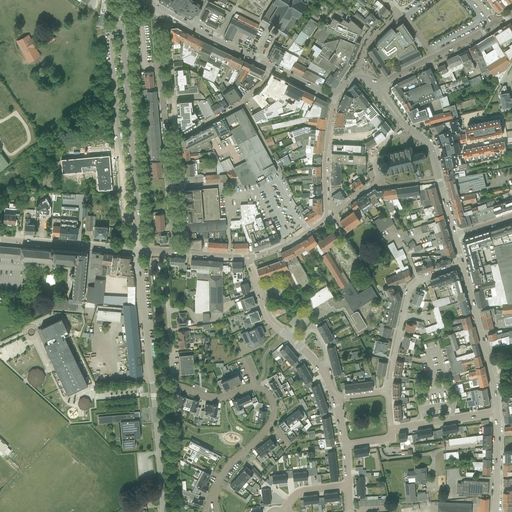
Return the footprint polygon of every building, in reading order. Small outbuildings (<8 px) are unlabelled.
[(188,1),(188,0),(171,0),(167,7),(168,7),(179,14),(184,7),(188,1)] [(184,7),(179,14),(181,15),(183,16),(184,15),(189,19),(190,18),(193,14),(197,15),(201,8),(198,6),(202,0),(188,0),(188,1),(184,7)] [(224,9),(226,5),(225,0),(217,0),(217,2),(214,1),(213,4),(209,1),(209,2),(206,8),(205,7),(199,19),(201,20),(203,21),(204,22),(206,24),(216,29),(219,22),(222,16),(225,10),(224,9)] [(262,18),(261,19),(260,20),(269,26),(268,28),(275,32),(276,30),(281,33),(285,35),(285,36),(288,31),(287,31),(296,17),(297,17),(300,13),(299,13),(303,6),(304,7),(306,3),(305,2),(306,0),(271,0),(271,1),(272,2),(263,16),(262,18)] [(377,0),(374,3),(378,6),(381,9),(378,12),(377,11),(374,14),(375,14),(378,18),(381,15),(384,17),(389,11),(377,0)] [(429,0),(420,6),(423,10),(436,0),(429,0)] [(511,0),(489,0),(492,3),(498,11),(511,0)] [(321,11),(317,8),(311,16),(316,20),(319,16),(318,15),(321,11)] [(356,12),(353,16),(360,20),(365,24),(366,22),(367,21),(365,20),(356,12)] [(366,22),(369,24),(373,27),(379,20),(375,17),(370,13),(367,16),(365,20),(367,21),(366,22)] [(233,17),(223,36),(232,40),(237,30),(241,32),(247,20),(236,14),(235,15),(235,14),(234,15),(233,17)] [(297,36),(278,63),(290,69),(295,60),(295,61),(299,56),(303,48),(301,47),(308,36),(309,36),(318,24),(310,18),(301,31),(297,36)] [(340,80),(345,71),(350,64),(349,63),(352,59),(353,60),(360,43),(359,42),(359,43),(355,41),(356,38),(362,30),(357,25),(350,19),(347,22),(342,19),(340,22),(339,21),(332,18),(329,23),(327,23),(326,27),(321,23),(312,36),(317,39),(311,48),(314,50),(312,54),(316,57),(311,63),(310,62),(321,68),(330,74),(339,80),(340,80)] [(247,20),(241,32),(253,38),(257,30),(256,30),(258,25),(247,20)] [(373,47),(367,52),(378,68),(379,67),(385,76),(390,72),(384,64),(385,63),(385,62),(396,55),(398,60),(401,68),(422,58),(418,50),(417,50),(416,48),(417,47),(417,46),(416,46),(416,45),(415,45),(414,45),(412,41),(414,39),(404,24),(402,22),(396,26),(396,27),(393,29),(391,27),(375,43),(378,46),(375,48),(374,47),(373,47)] [(502,28),(498,30),(495,32),(495,33),(492,34),(511,63),(511,60),(511,24),(511,25),(510,23),(505,26),(505,25),(502,28)] [(172,42),(173,54),(180,54),(179,44),(179,39),(177,36),(180,30),(177,28),(176,28),(171,25),(170,27),(172,42)] [(276,40),(267,57),(278,63),(297,36),(301,31),(298,29),(292,38),(290,36),(285,43),(288,45),(286,47),(282,45),(282,44),(281,43),(283,38),(285,35),(281,33),(280,36),(277,41),(276,40)] [(188,34),(180,30),(177,36),(179,39),(179,44),(180,54),(173,54),(173,62),(178,61),(181,61),(183,43),(188,34)] [(28,34),(16,41),(28,64),(41,57),(36,47),(37,46),(32,37),(30,38),(28,34)] [(203,42),(188,34),(183,43),(181,61),(186,63),(192,65),(199,50),(203,42)] [(492,34),(477,44),(481,50),(481,51),(482,53),(483,55),(484,58),(487,65),(493,76),(495,75),(497,79),(499,82),(508,66),(507,65),(511,63),(492,34)] [(52,35),(46,39),(48,43),(55,40),(52,35)] [(203,42),(199,50),(202,51),(196,63),(204,66),(213,47),(204,42),(203,42)] [(477,44),(469,48),(474,59),(476,58),(482,72),(486,71),(489,78),(492,76),(493,76),(487,65),(484,58),(483,55),(482,53),(481,51),(481,50),(477,44)] [(204,67),(200,76),(214,82),(222,63),(222,62),(227,53),(213,47),(204,66),(204,67)] [(467,50),(458,54),(465,68),(467,72),(476,68),(467,50)] [(225,73),(221,78),(218,77),(217,81),(221,83),(224,80),(226,77),(226,76),(227,75),(226,70),(228,65),(227,64),(232,55),(227,53),(222,62),(226,64),(222,71),(225,73)] [(458,54),(446,60),(448,63),(452,72),(464,67),(460,59),(458,54)] [(226,76),(226,77),(230,78),(228,82),(232,84),(236,73),(240,65),(243,60),(232,55),(227,64),(228,65),(226,70),(227,75),(226,76)] [(295,60),(290,69),(302,75),(306,67),(304,66),(308,60),(299,56),(295,61),(295,60)] [(178,61),(173,62),(174,68),(182,67),(182,68),(186,69),(187,69),(187,66),(182,65),(181,61),(178,61)] [(236,73),(240,75),(233,84),(236,88),(237,89),(237,88),(239,85),(240,83),(244,78),(245,76),(247,72),(251,64),(244,61),(242,65),(240,65),(236,73)] [(306,67),(302,75),(301,76),(314,82),(319,72),(321,68),(310,62),(307,68),(306,67)] [(438,68),(442,77),(445,78),(448,76),(450,75),(453,81),(456,80),(452,72),(448,63),(445,65),(445,64),(438,68)] [(242,85),(242,86),(249,91),(260,81),(261,79),(265,71),(251,64),(247,72),(245,76),(244,78),(240,83),(242,85)] [(182,68),(174,69),(174,77),(175,77),(175,80),(175,81),(176,95),(197,93),(196,79),(198,79),(201,80),(200,76),(199,75),(199,74),(190,70),(187,69),(186,69),(182,68)] [(321,68),(319,72),(324,74),(322,77),(324,79),(326,79),(324,82),(331,87),(332,87),(332,88),(333,88),(334,88),(335,88),(334,87),(335,87),(339,80),(330,74),(321,68)] [(391,87),(389,90),(397,102),(398,101),(400,105),(403,112),(404,113),(406,112),(418,107),(437,99),(436,97),(443,95),(437,84),(430,68),(397,83),(391,87)] [(319,72),(314,82),(321,86),(323,81),(324,79),(322,77),(324,74),(319,72)] [(257,93),(252,96),(261,107),(263,105),(265,107),(267,106),(275,101),(277,100),(284,93),(288,83),(289,82),(271,74),(267,82),(257,93)] [(218,88),(218,89),(225,97),(226,99),(230,105),(234,102),(240,99),(241,98),(236,89),(233,86),(227,90),(221,83),(218,88)] [(263,108),(265,112),(286,105),(288,101),(287,100),(295,86),(288,83),(284,93),(277,100),(275,101),(267,106),(265,107),(263,108)] [(347,90),(344,93),(353,98),(360,92),(354,84),(347,90)] [(239,85),(237,88),(244,95),(248,92),(239,85)] [(511,107),(511,102),(511,101),(511,98),(511,97),(510,97),(509,92),(507,93),(506,85),(503,86),(499,93),(499,95),(501,95),(501,99),(498,100),(499,104),(502,103),(503,108),(500,108),(501,113),(511,111),(510,107),(511,107)] [(294,109),(296,105),(299,98),(303,90),(295,86),(287,100),(288,101),(286,105),(277,109),(265,112),(266,118),(267,118),(284,112),(288,111),(294,109)] [(236,89),(241,98),(244,95),(237,88),(237,89),(236,88),(236,89)] [(145,119),(147,150),(152,149),(153,159),(161,158),(156,91),(152,92),(152,89),(144,90),(146,119),(145,119)] [(299,98),(303,100),(304,101),(305,101),(309,93),(308,93),(303,90),(299,98)] [(360,92),(353,98),(354,112),(355,111),(359,111),(370,104),(360,92)] [(218,93),(216,95),(224,108),(228,106),(224,99),(220,93),(219,94),(218,93)] [(304,110),(300,117),(303,117),(307,111),(307,109),(309,107),(312,101),(311,101),(314,96),(309,93),(305,101),(304,102),(300,109),(304,110)] [(337,111),(338,112),(352,112),(354,112),(353,98),(344,93),(338,107),(339,108),(337,111)] [(224,108),(216,95),(214,96),(217,103),(216,103),(220,111),(224,108)] [(206,99),(206,100),(210,107),(214,114),(220,111),(216,103),(214,105),(209,96),(206,99)] [(442,108),(450,106),(447,96),(439,99),(442,108)] [(316,97),(311,107),(327,110),(328,103),(316,97)] [(444,113),(445,120),(458,116),(457,110),(476,103),(474,98),(450,106),(442,108),(444,113)] [(181,101),(177,101),(176,101),(176,102),(177,106),(176,106),(177,106),(177,109),(177,110),(177,112),(177,113),(177,117),(178,120),(177,120),(177,121),(178,121),(178,124),(178,125),(179,133),(183,133),(193,127),(196,125),(197,125),(196,124),(193,118),(196,116),(197,116),(194,112),(192,113),(191,100),(181,101)] [(352,123),(345,124),(345,127),(350,126),(362,125),(370,120),(380,112),(372,102),(370,104),(359,111),(355,111),(358,117),(352,120),(352,121),(352,123)] [(418,107),(406,112),(412,124),(424,121),(425,125),(427,125),(426,125),(426,124),(425,120),(430,118),(429,117),(433,116),(429,106),(419,110),(418,107)] [(307,111),(303,117),(316,116),(319,116),(321,116),(326,117),(327,110),(311,107),(309,110),(307,109),(307,111)] [(230,114),(224,117),(230,130),(235,140),(236,142),(245,159),(248,158),(248,159),(256,155),(266,152),(242,108),(230,114)] [(263,108),(251,115),(256,123),(267,120),(267,118),(266,118),(265,112),(263,108)] [(337,112),(334,126),(340,126),(340,127),(343,127),(343,125),(345,124),(352,123),(352,121),(352,120),(352,119),(353,116),(352,112),(338,112),(337,112)] [(335,128),(334,134),(351,133),(369,131),(373,128),(374,129),(384,120),(386,118),(380,112),(370,120),(362,125),(350,126),(345,127),(343,127),(340,127),(334,128),(335,128)] [(444,113),(433,116),(429,117),(430,118),(425,120),(426,124),(426,125),(445,120),(444,113)] [(303,117),(300,117),(271,124),(273,129),(283,126),(284,127),(304,122),(308,121),(325,124),(326,117),(321,116),(319,116),(316,116),(303,117)] [(217,121),(212,123),(216,132),(218,136),(230,130),(224,117),(219,120),(219,121),(217,122),(217,121)] [(452,131),(461,130),(458,119),(450,121),(452,129),(452,131)] [(362,143),(362,145),(362,146),(365,146),(365,145),(367,145),(368,148),(376,143),(393,131),(384,120),(374,129),(374,130),(375,129),(378,133),(373,137),(374,138),(365,143),(362,143)] [(500,134),(497,120),(467,126),(470,141),(500,134)] [(450,121),(430,127),(435,135),(452,129),(450,121)] [(180,140),(181,149),(195,149),(197,148),(199,148),(208,148),(211,146),(209,141),(214,138),(218,145),(221,143),(212,123),(208,126),(204,127),(185,137),(180,140)] [(323,135),(324,130),(324,129),(319,129),(315,128),(315,129),(311,128),(311,129),(310,129),(310,127),(304,126),(291,130),(293,136),(304,132),(323,135)] [(452,131),(452,129),(435,135),(439,147),(442,146),(454,144),(454,143),(452,131)] [(460,135),(461,142),(467,141),(465,129),(462,130),(463,134),(460,135),(459,133),(457,133),(457,136),(460,135)] [(304,132),(293,136),(295,142),(299,140),(302,146),(303,146),(306,145),(322,147),(323,135),(304,132)] [(273,144),(271,137),(265,139),(268,146),(273,144)] [(448,150),(457,148),(457,146),(457,143),(456,144),(455,143),(454,143),(454,144),(442,146),(443,150),(444,155),(449,154),(448,150)] [(332,144),(331,151),(350,152),(352,152),(365,153),(365,146),(362,146),(362,145),(341,144),(337,144),(332,144)] [(300,155),(301,159),(303,159),(312,155),(320,156),(321,153),(322,147),(306,145),(305,148),(311,149),(310,152),(302,155),(300,155)] [(377,163),(376,163),(376,164),(377,164),(378,169),(378,170),(379,170),(380,171),(381,171),(380,170),(382,170),(383,175),(384,176),(384,175),(388,174),(388,175),(389,175),(389,174),(393,173),(394,173),(398,172),(399,172),(399,171),(404,170),(404,171),(404,170),(409,169),(409,171),(410,172),(410,171),(415,170),(416,170),(415,171),(415,174),(416,180),(423,178),(422,173),(420,173),(418,162),(420,161),(421,162),(421,161),(424,160),(424,161),(425,161),(424,160),(426,157),(427,157),(426,157),(425,154),(426,153),(425,153),(422,152),(422,151),(422,152),(419,152),(418,152),(418,153),(412,154),(411,147),(411,146),(410,147),(404,148),(403,148),(404,149),(399,151),(399,150),(399,151),(394,152),(394,151),(394,152),(389,153),(389,152),(388,152),(389,153),(384,154),(384,153),(383,154),(384,154),(379,155),(378,155),(379,156),(380,162),(379,162),(378,161),(377,161),(378,163),(377,163)] [(461,165),(460,158),(459,158),(458,152),(457,148),(448,150),(449,154),(444,155),(440,156),(443,168),(461,165)] [(0,170),(9,164),(0,152),(0,170)] [(246,161),(234,167),(237,176),(242,185),(257,183),(256,182),(277,171),(266,152),(256,155),(248,159),(248,158),(245,159),(246,161)] [(276,160),(276,161),(287,155),(279,159),(275,152),(272,153),(276,160)] [(331,152),(330,162),(340,162),(356,163),(365,164),(364,155),(331,152)] [(81,158),(61,159),(62,174),(82,172),(85,172),(85,171),(93,171),(96,171),(97,185),(98,190),(104,190),(104,189),(106,189),(112,189),(110,169),(111,169),(110,169),(109,161),(107,161),(107,155),(92,157),(92,156),(91,156),(92,157),(81,158)] [(225,174),(220,162),(217,157),(216,155),(215,155),(210,156),(210,157),(215,157),(216,163),(216,174),(225,174)] [(287,155),(276,161),(277,163),(282,160),(284,165),(290,163),(287,155)] [(303,159),(301,159),(302,162),(303,162),(312,159),(312,163),(312,166),(320,166),(321,156),(320,156),(312,155),(303,159)] [(229,158),(220,162),(225,174),(226,173),(229,179),(237,176),(234,167),(233,168),(229,158)] [(197,175),(196,163),(199,163),(199,159),(196,160),(185,161),(185,164),(185,172),(184,172),(185,175),(186,175),(186,176),(197,175)] [(330,162),(330,188),(341,187),(341,183),(340,162),(330,162)] [(366,172),(365,164),(356,163),(356,173),(366,172)] [(461,165),(443,168),(444,174),(464,170),(467,170),(466,164),(462,165),(461,165)] [(301,171),(304,171),(308,170),(308,176),(311,175),(320,175),(320,166),(312,166),(310,166),(300,168),(301,171)] [(464,170),(444,174),(445,180),(465,176),(464,170)] [(161,171),(152,172),(153,176),(150,176),(150,180),(157,179),(157,177),(162,176),(161,171)] [(465,176),(445,180),(450,199),(451,199),(460,197),(459,194),(486,187),(482,173),(465,176)] [(225,174),(216,174),(204,175),(205,183),(229,181),(225,174)] [(356,191),(364,185),(356,175),(351,178),(354,181),(350,183),(356,191)] [(40,188),(53,187),(53,179),(40,180),(40,188)] [(427,184),(424,185),(418,185),(420,195),(420,197),(420,201),(423,209),(424,208),(440,204),(434,183),(431,184),(427,185),(427,184)] [(309,193),(301,193),(301,197),(309,197),(314,197),(314,194),(321,194),(320,185),(313,186),(313,184),(306,184),(306,188),(310,188),(310,189),(310,193),(309,193)] [(416,195),(420,195),(418,185),(395,188),(397,198),(399,203),(413,201),(413,199),(416,199),(416,195)] [(393,205),(390,189),(390,186),(381,187),(381,190),(382,197),(383,200),(390,216),(390,218),(394,216),(394,215),(396,214),(393,207),(393,205)] [(342,202),(345,200),(344,199),(345,199),(343,196),(344,195),(345,196),(347,195),(345,190),(341,187),(330,188),(331,196),(336,204),(337,204),(336,204),(337,204),(337,205),(340,203),(340,204),(342,202)] [(382,197),(381,190),(376,191),(374,188),(365,194),(373,205),(374,207),(380,203),(376,197),(377,196),(378,197),(382,197)] [(397,198),(395,188),(395,189),(390,189),(393,205),(396,204),(400,212),(402,210),(399,203),(397,198)] [(187,197),(185,197),(186,218),(188,218),(188,221),(187,221),(187,222),(201,221),(220,219),(218,194),(216,194),(215,191),(187,194),(187,197)] [(460,197),(451,199),(452,204),(464,201),(464,204),(477,201),(476,198),(479,197),(478,193),(460,197)] [(373,205),(365,194),(355,201),(358,206),(362,212),(364,211),(365,213),(372,208),(370,206),(373,205)] [(37,209),(35,209),(35,210),(35,214),(35,216),(39,216),(39,213),(41,212),(42,212),(42,213),(43,213),(49,213),(49,206),(51,206),(52,201),(47,202),(49,201),(47,197),(40,201),(41,203),(38,205),(38,204),(37,203),(36,203),(36,204),(35,204),(35,205),(37,209)] [(511,199),(501,203),(505,213),(511,210),(511,199)] [(248,204),(245,204),(251,220),(252,223),(257,240),(260,249),(263,248),(271,244),(265,227),(264,227),(263,222),(262,222),(259,212),(258,212),(255,204),(252,204),(252,201),(249,201),(248,201),(247,201),(248,203),(248,204)] [(358,206),(355,201),(349,205),(354,211),(353,212),(356,216),(359,213),(356,208),(358,206)] [(464,201),(452,204),(454,212),(464,210),(464,207),(463,204),(464,204),(464,201)] [(465,209),(464,210),(454,212),(456,218),(478,211),(491,206),(490,202),(471,208),(471,207),(470,207),(465,209)] [(11,223),(17,223),(17,214),(19,214),(20,208),(15,208),(15,204),(9,203),(9,208),(5,207),(3,224),(11,225),(11,223)] [(492,206),(496,216),(505,213),(501,203),(492,206)] [(241,218),(240,220),(241,224),(242,226),(248,243),(252,242),(254,250),(255,250),(260,249),(257,240),(252,223),(251,220),(245,204),(240,204),(241,218)] [(443,213),(440,204),(424,208),(426,215),(423,216),(424,219),(431,217),(443,213)] [(307,208),(308,210),(310,212),(309,212),(314,219),(321,214),(321,205),(312,205),(306,206),(307,208)] [(478,211),(456,218),(458,225),(461,227),(496,216),(492,206),(491,206),(478,211)] [(303,216),(308,224),(314,219),(309,212),(310,212),(308,210),(307,208),(307,209),(304,210),(300,213),(303,216)] [(26,209),(24,233),(34,234),(34,224),(29,223),(30,214),(35,214),(35,210),(26,209)] [(155,215),(155,219),(155,220),(164,219),(163,214),(159,214),(158,212),(151,212),(152,216),(155,215)] [(339,221),(347,231),(361,221),(356,216),(353,212),(339,221)] [(428,224),(444,219),(443,214),(435,217),(435,218),(427,221),(428,224)] [(107,227),(94,226),(95,216),(93,216),(93,215),(87,215),(86,230),(91,230),(94,230),(93,237),(106,238),(107,227)] [(390,218),(390,216),(384,220),(381,216),(373,221),(379,231),(379,233),(393,224),(390,218)] [(53,226),(52,235),(59,236),(60,225),(60,219),(50,218),(50,222),(51,222),(51,226),(53,226)] [(60,225),(59,236),(77,237),(78,220),(60,219),(60,225)] [(201,221),(187,222),(188,233),(195,233),(199,232),(204,232),(208,232),(219,231),(225,230),(226,230),(225,219),(220,220),(220,219),(201,221)] [(446,226),(444,219),(428,224),(420,226),(422,233),(434,230),(434,231),(447,227),(447,226),(446,226)] [(511,225),(511,223),(510,223),(507,224),(502,226),(499,227),(496,228),(492,229),(490,230),(494,249),(502,278),(508,304),(511,303),(511,225)] [(164,224),(156,224),(156,229),(153,229),(153,232),(160,232),(160,229),(165,229),(164,224)] [(272,224),(265,227),(271,244),(280,241),(274,227),(272,224)] [(447,227),(434,231),(435,233),(429,235),(430,237),(431,240),(431,241),(440,238),(440,239),(449,236),(449,235),(448,229),(447,229),(448,228),(447,227)] [(494,249),(490,230),(482,233),(485,243),(487,251),(494,249)] [(404,232),(399,235),(403,240),(408,237),(406,231),(404,231),(404,232)] [(317,249),(321,256),(335,280),(335,279),(340,287),(338,288),(344,298),(352,311),(377,296),(371,286),(359,293),(352,281),(349,282),(328,248),(339,241),(333,232),(320,241),(319,240),(316,242),(320,247),(317,249)] [(487,251),(482,233),(463,239),(460,240),(469,269),(473,268),(481,266),(485,265),(491,263),(487,251)] [(317,249),(320,247),(316,242),(312,235),(301,242),(306,250),(305,250),(307,253),(315,266),(319,264),(309,249),(315,245),(317,249)] [(244,236),(237,236),(238,251),(248,251),(247,243),(244,243),(244,236)] [(440,238),(431,241),(433,246),(451,241),(449,236),(440,239),(440,238)] [(196,239),(188,239),(189,248),(202,249),(201,238),(196,239)] [(451,241),(433,246),(426,248),(427,251),(436,248),(437,250),(452,246),(451,241)] [(306,250),(301,242),(295,246),(304,262),(306,261),(304,259),(305,258),(304,255),(307,253),(305,250),(306,250)] [(395,258),(404,253),(402,249),(397,251),(393,242),(387,245),(394,258),(395,258)] [(68,296),(68,299),(54,298),(53,308),(77,310),(77,303),(71,302),(71,301),(73,301),(82,302),(87,252),(54,249),(53,249),(50,249),(49,249),(49,250),(22,248),(21,248),(0,246),(0,257),(19,259),(75,264),(74,272),(71,271),(70,276),(74,276),(72,296),(72,297),(68,296)] [(304,262),(295,246),(291,248),(294,255),(295,256),(297,255),(302,263),(304,262)] [(452,246),(437,250),(434,251),(434,253),(435,253),(436,255),(446,255),(454,252),(452,246)] [(294,255),(291,248),(280,253),(283,258),(285,263),(294,259),(292,256),(294,255)] [(357,256),(366,271),(376,264),(367,250),(357,256)] [(95,275),(102,276),(102,268),(101,268),(103,253),(92,252),(91,257),(90,266),(92,267),(92,266),(96,267),(96,272),(96,275),(95,275)] [(454,252),(446,255),(436,255),(430,255),(435,269),(452,262),(451,258),(455,257),(454,252)] [(102,268),(102,276),(105,276),(106,269),(105,269),(106,264),(107,264),(111,264),(112,255),(103,253),(101,268),(102,268)] [(400,268),(405,280),(411,278),(410,274),(411,274),(407,265),(403,267),(400,260),(406,258),(404,253),(395,258),(400,268)] [(111,265),(110,274),(110,277),(115,277),(116,275),(116,272),(118,272),(117,277),(126,279),(126,286),(128,286),(128,285),(135,286),(133,277),(133,275),(131,275),(131,273),(132,273),(132,269),(130,269),(130,266),(131,267),(131,263),(129,263),(129,260),(130,260),(130,257),(120,255),(118,255),(117,255),(115,255),(114,255),(113,255),(112,255),(111,264),(111,265)] [(295,256),(294,255),(292,256),(294,259),(285,263),(297,288),(299,287),(300,290),(312,284),(295,256)] [(419,274),(435,269),(430,255),(411,256),(414,263),(414,262),(419,274)] [(170,257),(170,262),(170,263),(179,264),(179,267),(183,268),(184,258),(170,257)] [(285,263),(283,258),(278,259),(278,261),(256,269),(260,279),(282,272),(283,275),(293,297),(300,294),(297,288),(285,263)] [(190,270),(187,269),(185,277),(190,278),(190,272),(197,273),(198,268),(198,260),(191,260),(190,270)] [(208,261),(198,260),(197,273),(195,303),(194,313),(202,313),(202,322),(209,321),(209,312),(222,312),(222,303),(222,298),(222,262),(212,261),(212,260),(208,260),(208,261)] [(232,262),(232,271),(236,271),(236,279),(236,282),(242,280),(242,279),(242,278),(242,262),(232,262)] [(469,269),(474,284),(480,283),(494,280),(491,263),(485,265),(481,266),(473,268),(469,269)] [(388,287),(382,290),(384,294),(382,295),(380,292),(379,293),(382,298),(386,296),(394,293),(392,286),(400,282),(400,283),(405,280),(400,268),(395,271),(396,274),(384,279),(388,287)] [(438,288),(459,278),(457,272),(454,271),(447,273),(443,275),(430,279),(434,289),(438,288)] [(441,298),(464,291),(463,292),(462,291),(463,290),(460,279),(459,279),(459,278),(438,288),(441,298)] [(487,299),(488,299),(489,306),(502,305),(508,304),(502,278),(494,280),(480,283),(481,287),(480,287),(480,290),(474,292),(476,301),(481,300),(481,301),(487,299)] [(87,302),(98,303),(103,303),(103,298),(104,280),(94,279),(94,286),(87,286),(86,302),(87,302)] [(241,284),(240,281),(234,283),(235,288),(240,286),(241,290),(242,293),(245,292),(249,291),(248,287),(249,287),(247,282),(241,284)] [(339,310),(340,309),(335,301),(324,282),(312,287),(315,292),(305,298),(312,309),(326,300),(330,308),(333,306),(335,310),(336,309),(339,310)] [(97,304),(97,306),(96,319),(97,319),(97,323),(105,324),(105,320),(120,321),(120,322),(125,322),(128,357),(130,377),(142,375),(141,364),(136,365),(135,356),(140,356),(139,350),(138,334),(139,334),(138,330),(137,330),(137,325),(135,304),(135,305),(135,292),(135,290),(135,286),(128,285),(128,286),(127,304),(123,304),(123,308),(102,306),(102,305),(98,305),(97,304)] [(439,306),(466,298),(464,291),(441,298),(438,299),(432,285),(428,287),(434,308),(438,307),(439,306)] [(415,295),(414,298),(424,301),(427,291),(421,289),(419,292),(416,291),(415,295)] [(398,291),(394,293),(386,296),(387,300),(386,308),(398,311),(401,298),(398,291)] [(244,312),(245,311),(250,310),(249,307),(255,305),(252,296),(247,298),(240,300),(244,312)] [(344,308),(358,331),(366,326),(358,312),(356,311),(353,313),(352,311),(344,298),(341,299),(340,298),(335,301),(340,309),(342,307),(344,308)] [(424,301),(414,298),(414,300),(413,300),(412,304),(415,305),(414,308),(420,311),(422,307),(423,308),(425,301),(424,301)] [(441,311),(448,308),(454,306),(454,308),(460,306),(463,315),(470,312),(469,307),(469,306),(468,304),(467,301),(466,299),(466,298),(439,306),(441,311)] [(230,307),(229,306),(235,304),(233,299),(230,300),(222,303),(222,312),(225,311),(224,309),(230,307)] [(489,305),(487,299),(481,301),(481,300),(476,301),(478,308),(489,305)] [(511,303),(508,304),(502,305),(503,311),(502,311),(502,310),(499,311),(499,310),(498,310),(498,309),(494,310),(494,309),(489,309),(481,312),(480,313),(481,316),(481,318),(483,317),(495,314),(511,313),(511,312),(511,303)] [(279,304),(269,307),(272,314),(281,310),(279,304)] [(445,327),(438,307),(434,308),(432,308),(437,323),(425,328),(427,333),(445,327)] [(395,326),(398,311),(386,308),(382,323),(395,326)] [(257,311),(252,312),(244,315),(244,316),(244,319),(246,319),(242,320),(245,329),(254,325),(253,321),(260,319),(257,311)] [(177,326),(182,326),(187,326),(186,317),(185,317),(185,313),(179,314),(180,318),(177,318),(177,326)] [(483,323),(484,330),(494,327),(492,321),(497,321),(497,320),(504,318),(505,326),(511,324),(511,313),(495,314),(483,317),(481,318),(483,323)] [(463,325),(471,322),(469,316),(456,320),(457,323),(462,321),(463,324),(463,325)] [(69,334),(61,318),(37,330),(68,395),(87,385),(64,336),(69,334)] [(320,332),(328,328),(331,326),(326,318),(318,322),(320,325),(317,327),(320,332)] [(407,323),(405,330),(414,332),(415,329),(418,329),(418,327),(419,327),(420,321),(414,320),(413,323),(412,323),(411,324),(407,323)] [(464,329),(473,327),(471,322),(463,325),(463,324),(452,327),(453,331),(464,328),(464,329)] [(379,334),(389,337),(391,329),(384,328),(385,324),(379,323),(378,326),(381,327),(381,328),(380,328),(379,334)] [(246,342),(248,345),(254,348),(261,345),(262,344),(262,343),(264,338),(263,335),(265,334),(261,325),(259,326),(254,328),(253,326),(248,328),(247,329),(247,330),(240,333),(244,341),(245,340),(246,342)] [(358,337),(377,328),(375,326),(357,334),(358,337)] [(471,345),(477,343),(479,343),(474,327),(473,327),(464,329),(463,330),(448,334),(448,335),(450,339),(451,344),(453,350),(465,347),(465,345),(463,344),(458,346),(456,338),(465,335),(466,342),(469,341),(470,345),(471,345)] [(323,338),(331,333),(328,328),(320,332),(323,338)] [(511,329),(509,330),(509,331),(509,335),(489,341),(491,347),(510,343),(511,342),(511,329)] [(177,336),(177,339),(177,340),(193,339),(193,334),(188,335),(188,330),(178,331),(178,336),(177,336)] [(509,335),(509,331),(502,333),(501,330),(496,331),(496,332),(488,334),(489,341),(509,335)] [(330,344),(336,341),(334,338),(333,338),(331,333),(323,338),(325,342),(325,343),(328,341),(330,344)] [(413,337),(404,335),(402,347),(409,348),(413,349),(416,338),(418,338),(419,335),(413,334),(413,337)] [(193,339),(177,340),(178,344),(179,343),(179,348),(189,347),(189,343),(194,343),(193,339)] [(328,355),(336,352),(335,346),(337,345),(336,344),(342,342),(341,340),(336,341),(330,344),(330,346),(326,347),(328,355)] [(387,343),(377,341),(374,353),(385,356),(386,351),(385,351),(387,343)] [(457,362),(480,355),(477,343),(471,345),(472,348),(472,349),(473,351),(473,352),(465,354),(465,355),(456,358),(457,362)] [(282,344),(271,353),(275,361),(277,360),(280,358),(283,356),(290,349),(286,345),(284,347),(282,344)] [(476,368),(483,366),(480,355),(457,362),(456,358),(453,350),(451,344),(445,346),(453,375),(458,373),(464,371),(463,365),(474,362),(475,368),(476,368)] [(287,360),(294,354),(290,349),(283,356),(287,360)] [(402,358),(411,360),(412,357),(409,356),(410,352),(408,352),(398,350),(398,354),(402,355),(402,358)] [(330,361),(338,359),(336,352),(328,355),(330,361)] [(193,354),(179,356),(180,375),(194,374),(193,354)] [(293,367),(297,363),(296,361),(298,359),(297,359),(294,354),(287,360),(290,365),(291,365),(293,367)] [(396,364),(405,366),(407,366),(408,362),(410,363),(411,360),(402,358),(401,361),(396,360),(396,364)] [(332,368),(340,366),(338,359),(330,361),(332,368)] [(387,363),(378,362),(376,374),(384,376),(384,375),(386,363),(387,363)] [(298,373),(306,369),(303,364),(304,363),(303,363),(299,366),(297,363),(293,367),(294,369),(295,368),(298,373)] [(341,372),(340,366),(332,368),(333,375),(337,374),(338,377),(349,374),(349,372),(344,374),(343,372),(341,372)] [(469,376),(486,372),(484,366),(483,366),(476,368),(476,371),(468,373),(469,376)] [(40,367),(23,369),(25,384),(29,383),(29,384),(42,383),(40,367)] [(301,378),(309,374),(306,369),(298,373),(301,378)] [(398,379),(408,380),(408,377),(405,377),(406,373),(404,373),(394,371),(394,375),(398,376),(398,379)] [(238,374),(232,376),(235,385),(241,382),(238,374)] [(281,385),(277,378),(278,378),(276,374),(267,379),(269,382),(268,383),(272,390),(273,390),(281,386),(281,385)] [(304,384),(306,386),(311,383),(310,381),(312,379),(309,374),(301,378),(304,384)] [(235,385),(232,376),(227,379),(230,387),(235,385)] [(230,387),(227,379),(226,377),(217,381),(220,387),(223,386),(224,390),(230,387)] [(488,385),(487,377),(478,379),(472,380),(473,386),(479,385),(480,387),(488,385)] [(365,382),(366,390),(373,389),(372,385),(375,385),(375,379),(371,380),(371,381),(365,382)] [(393,390),(403,390),(403,386),(405,386),(404,382),(407,383),(408,380),(398,379),(398,382),(393,382),(393,390)] [(283,389),(288,386),(286,382),(281,385),(281,386),(273,390),(277,398),(285,393),(283,389)] [(313,393),(320,391),(318,384),(313,386),(311,383),(306,386),(307,388),(310,387),(313,393)] [(352,392),(351,383),(344,384),(343,383),(340,384),(341,390),(344,389),(345,393),(352,392)] [(359,391),(358,383),(351,383),(352,392),(359,391)] [(105,387),(92,388),(93,394),(96,394),(97,398),(133,394),(132,384),(105,387)] [(467,401),(468,407),(489,403),(487,388),(469,391),(471,400),(467,401)] [(398,401),(408,400),(407,397),(405,397),(405,394),(403,394),(403,390),(393,390),(393,398),(398,398),(398,401)] [(315,400),(323,397),(320,391),(313,393),(314,396),(310,397),(312,401),(315,400)] [(242,397),(239,399),(241,405),(242,404),(245,403),(251,401),(252,402),(257,400),(255,397),(250,399),(249,394),(242,397)] [(79,408),(80,410),(88,406),(83,395),(73,399),(78,409),(79,408)] [(190,408),(192,400),(186,398),(186,397),(179,395),(178,401),(175,400),(174,399),(175,406),(183,408),(183,406),(190,408)] [(511,396),(501,398),(502,405),(511,403),(511,396)] [(317,406),(325,404),(323,397),(315,400),(317,406)] [(243,409),(241,405),(239,399),(239,398),(233,401),(235,406),(236,408),(233,409),(233,407),(232,407),(235,414),(239,413),(238,411),(243,409)] [(193,399),(192,400),(190,408),(189,410),(195,412),(194,416),(198,417),(200,408),(197,407),(199,401),(193,399)] [(259,410),(257,421),(264,422),(266,411),(261,410),(262,403),(258,403),(253,409),(259,410)] [(511,403),(502,405),(503,408),(503,409),(503,411),(504,415),(511,413),(511,403)] [(210,415),(211,404),(211,405),(205,404),(204,411),(201,410),(199,417),(204,418),(204,415),(210,416),(210,415)] [(217,410),(217,405),(211,404),(210,415),(214,416),(214,419),(218,420),(220,409),(219,409),(219,411),(218,410),(217,410)] [(320,416),(326,414),(325,411),(328,411),(325,404),(317,406),(320,413),(320,414),(320,416)] [(306,416),(303,410),(300,412),(298,409),(293,413),(298,420),(303,416),(304,418),(306,416)] [(134,413),(98,416),(99,424),(120,422),(123,447),(135,446),(134,438),(136,438),(136,439),(139,439),(139,438),(140,438),(139,420),(138,420),(138,418),(136,418),(134,419),(134,413)] [(298,420),(293,413),(289,416),(294,423),(296,426),(300,422),(298,420)] [(322,425),(330,424),(329,417),(327,417),(326,414),(320,416),(315,417),(316,423),(322,422),(322,425)] [(400,419),(400,423),(409,421),(409,418),(406,418),(405,414),(404,415),(394,416),(395,420),(400,419)] [(291,429),(296,426),(294,423),(289,416),(284,420),(291,429)] [(291,429),(284,420),(283,420),(278,424),(284,431),(286,433),(291,429)] [(483,435),(491,434),(491,426),(488,426),(488,420),(481,421),(482,424),(484,424),(484,426),(483,426),(483,435)] [(323,432),(331,431),(330,424),(322,425),(323,432)] [(457,424),(449,425),(451,433),(460,431),(461,434),(460,434),(461,438),(464,437),(465,437),(464,430),(463,426),(457,427),(457,424)] [(443,429),(437,430),(438,438),(442,437),(441,434),(444,434),(445,435),(448,434),(448,433),(451,433),(449,425),(442,426),(443,429)] [(431,428),(424,429),(425,437),(435,435),(435,438),(438,438),(437,430),(432,431),(431,428)] [(417,434),(412,435),(413,442),(416,441),(416,438),(425,437),(424,429),(417,431),(417,434)] [(324,439),(332,438),(331,431),(323,432),(324,439)] [(406,432),(398,434),(400,445),(403,445),(410,444),(410,442),(411,442),(411,445),(412,444),(413,444),(412,435),(406,436),(406,432)] [(483,439),(483,444),(483,447),(491,447),(491,443),(491,434),(483,435),(473,436),(474,442),(477,442),(476,440),(483,439)] [(295,435),(289,440),(291,443),(297,437),(295,435)] [(325,449),(331,448),(331,445),(334,445),(332,438),(324,439),(322,439),(323,446),(325,446),(325,449)] [(199,443),(192,439),(191,441),(190,441),(187,446),(193,450),(189,457),(193,459),(195,456),(200,446),(198,445),(199,443)] [(275,446),(270,439),(265,442),(271,450),(276,447),(275,446)] [(271,450),(265,442),(260,446),(266,454),(266,453),(270,450),(271,451),(271,450)] [(218,455),(200,446),(195,456),(198,457),(200,453),(209,458),(210,455),(216,458),(218,455)] [(260,446),(255,450),(259,455),(256,457),(261,462),(265,458),(263,456),(266,454),(260,446)] [(367,447),(360,448),(361,456),(368,455),(368,449),(367,447)] [(328,459),(335,458),(335,451),(332,451),(331,448),(325,449),(320,450),(320,453),(327,452),(328,459)] [(360,448),(353,449),(354,457),(361,456),(360,448)] [(473,453),(473,457),(491,457),(491,449),(486,449),(486,450),(487,450),(486,453),(473,453)] [(472,462),(472,466),(475,466),(491,466),(491,458),(484,458),(484,462),(472,462)] [(511,462),(504,463),(503,470),(511,469),(511,462)] [(255,474),(250,470),(246,466),(242,471),(242,472),(249,478),(251,479),(255,474)] [(253,467),(250,470),(255,474),(260,480),(262,476),(253,467)] [(407,472),(408,477),(408,478),(417,477),(418,482),(417,482),(418,483),(427,482),(427,481),(426,467),(416,468),(416,471),(414,471),(407,472)] [(307,476),(310,476),(309,468),(309,469),(306,469),(306,471),(299,472),(300,480),(307,479),(307,476)] [(300,480),(299,472),(292,473),(292,470),(289,471),(290,478),(293,478),(293,481),(300,480)] [(205,484),(210,475),(202,471),(197,480),(205,484)] [(287,478),(290,478),(289,471),(285,471),(285,474),(279,475),(280,482),(287,482),(287,478)] [(242,472),(238,476),(245,482),(249,478),(242,472)] [(330,481),(338,480),(337,472),(329,473),(330,481)] [(356,487),(364,487),(363,477),(366,477),(371,476),(370,473),(365,473),(358,474),(358,480),(355,480),(356,487)] [(280,482),(279,475),(268,476),(269,480),(267,479),(265,481),(271,486),(273,483),(280,482)] [(245,482),(238,476),(234,480),(241,486),(245,482)] [(269,488),(271,486),(265,481),(262,479),(260,482),(262,484),(261,486),(261,489),(260,489),(259,490),(259,493),(260,494),(261,496),(262,496),(270,495),(269,488)] [(205,492),(208,486),(205,484),(197,480),(194,486),(197,488),(194,492),(198,493),(200,489),(205,492)] [(241,486),(234,480),(230,485),(237,491),(238,492),(240,489),(243,492),(245,489),(241,486)] [(457,483),(456,495),(478,497),(482,497),(482,494),(488,494),(489,481),(464,480),(463,483),(457,483)] [(408,483),(405,484),(407,502),(416,501),(426,499),(425,492),(417,493),(418,496),(415,496),(414,483),(408,483)] [(360,501),(378,500),(378,496),(364,497),(364,487),(356,487),(356,494),(359,494),(360,501)] [(186,490),(182,489),(182,494),(183,494),(188,496),(188,499),(193,500),(191,504),(201,507),(203,501),(198,499),(199,495),(186,490)] [(511,490),(506,491),(506,492),(503,492),(503,500),(511,499),(511,490)] [(330,493),(331,501),(331,504),(342,503),(341,495),(338,496),(337,492),(330,493)] [(323,497),(320,498),(321,505),(324,505),(324,502),(331,501),(330,493),(323,494),(323,497)] [(142,498),(145,503),(146,502),(146,503),(149,500),(150,500),(149,494),(146,494),(142,498)] [(267,506),(267,503),(270,503),(270,495),(262,496),(263,503),(260,503),(260,507),(267,506)] [(317,495),(310,496),(311,503),(317,503),(318,505),(320,505),(321,505),(320,498),(317,498),(317,495)] [(303,500),(300,500),(301,507),(304,507),(304,504),(311,503),(310,496),(303,496),(303,500)] [(142,498),(129,506),(129,507),(129,508),(130,508),(135,508),(135,511),(144,511),(144,508),(146,508),(146,504),(145,504),(145,503),(142,498)] [(488,511),(489,499),(481,498),(480,506),(477,506),(476,511),(488,511)] [(436,502),(436,505),(438,505),(438,507),(437,511),(471,511),(472,503),(445,502),(438,502),(438,501),(436,501),(436,502)]
